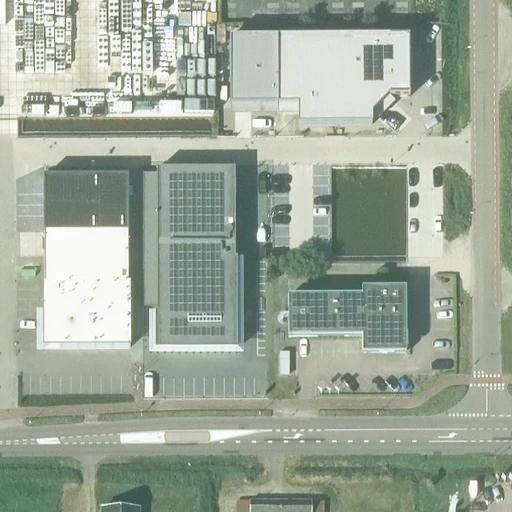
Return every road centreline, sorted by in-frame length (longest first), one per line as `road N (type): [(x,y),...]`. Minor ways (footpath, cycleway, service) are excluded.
road 1 (unclassified): [(485,382),(481,0)]
road 2 (tertiary): [(242,437),(486,435)]
road 3 (tertiary): [(242,437),(209,426),(163,426),(107,440)]
road 4 (tertiary): [(107,440),(208,450),(242,437)]
